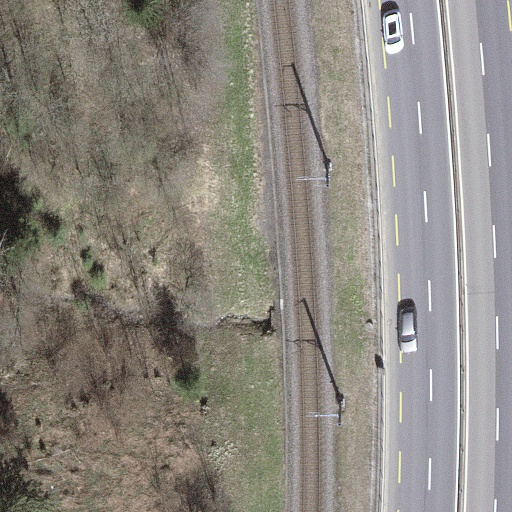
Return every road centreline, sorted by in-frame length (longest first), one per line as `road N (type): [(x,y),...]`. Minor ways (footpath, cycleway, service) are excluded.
road 1 (primary): [(500,511),(500,230),(481,0)]
road 2 (primary): [(404,0),(424,292),(423,511)]
